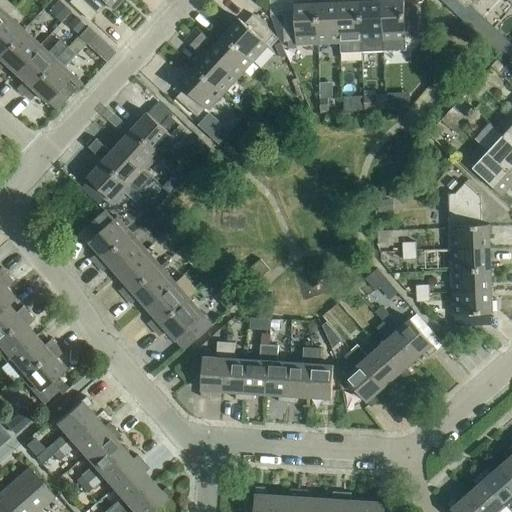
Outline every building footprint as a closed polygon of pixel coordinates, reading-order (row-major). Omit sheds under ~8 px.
[(120,0),(82,0),(97,13),(105,4),(111,10),(120,0)] [(270,0),(271,17),(283,17),(283,13),(284,13),(282,0),(270,0)] [(373,0),(373,2),(360,2),(362,42),(384,41),(382,1),(381,0),(373,0)] [(479,0),(456,0),(467,9),(475,0),(477,2),(479,0)] [(404,1),(382,1),(384,41),(406,40),(406,37),(418,37),(417,8),(405,9),(404,1)] [(360,2),(339,3),(340,43),(362,42),(360,2)] [(55,10),(63,18),(69,11),(61,3),(55,10)] [(339,3),(317,4),(319,44),(340,43),(339,3)] [(319,44),(317,4),(295,5),(295,13),(284,13),(283,13),(283,17),(284,42),(296,41),(296,44),(319,44)] [(482,19),(474,11),(464,21),(474,29),(482,19)] [(239,18),(224,35),(253,62),(268,45),(266,43),(274,34),(253,15),(245,24),(239,18)] [(0,55),(23,31),(7,16),(0,23),(0,55)] [(67,26),(78,35),(79,33),(85,26),(75,17),(67,26)] [(96,35),(86,26),(85,26),(79,33),(90,43),(97,36),(96,35)] [(197,28),(191,34),(204,46),(209,39),(197,28)] [(0,68),(4,64),(14,73),(39,45),(23,31),(0,55),(0,68)] [(204,46),(191,34),(186,40),(198,52),(204,46)] [(224,35),(209,51),(238,78),(253,62),(224,35)] [(17,88),(23,94),(67,47),(59,40),(47,53),(39,45),(14,73),(23,81),(17,88)] [(281,43),(276,46),(281,59),(287,57),(281,43)] [(67,47),(23,94),(30,100),(36,93),(46,102),(56,111),(81,84),(63,68),(75,55),(67,47)] [(209,51),(195,67),(224,94),(238,78),(209,51)] [(491,66),(501,75),(507,69),(497,60),(491,66)] [(224,94),(195,67),(179,83),(185,89),(177,98),(198,117),(206,108),(208,110),(224,94)] [(482,76),(477,82),(486,91),(492,85),(482,76)] [(486,91),(477,82),(471,88),(481,97),(486,91)] [(377,109),(377,96),(364,96),(365,110),(377,109)] [(329,112),(328,98),(320,99),(321,113),(329,112)] [(453,108),(447,114),(457,123),(463,117),(453,108)] [(217,141),(228,128),(208,110),(196,124),(217,141)] [(132,117),(126,123),(160,155),(184,129),(170,116),(161,125),(148,113),(138,123),(132,117)] [(457,123),(447,114),(442,120),(451,129),(457,123)] [(127,136),(118,145),(145,170),(160,155),(126,123),(120,130),(127,136)] [(463,129),(457,124),(452,129),(458,135),(463,129)] [(511,125),(503,136),(511,144),(511,125)] [(511,144),(503,136),(488,151),(511,173),(511,144)] [(141,166),(118,145),(111,153),(97,139),(89,148),(97,155),(131,186),(145,170),(141,166)] [(212,151),(200,139),(192,147),(204,159),(212,151)] [(511,184),(511,173),(488,151),(473,168),(502,195),(511,184)] [(131,186),(97,155),(91,161),(98,168),(88,178),(90,179),(108,196),(115,203),(131,186)] [(90,179),(82,188),(100,205),(108,196),(90,179)] [(171,195),(178,187),(170,180),(163,188),(171,195)] [(448,194),(450,227),(482,226),(482,225),(481,197),(465,182),(455,193),(448,194)] [(378,201),(379,214),(395,213),(394,200),(378,201)] [(92,258),(97,264),(132,234),(118,217),(114,220),(106,210),(87,226),(96,236),(90,242),(99,252),(92,258)] [(450,227),(451,249),(490,247),(489,225),(482,225),(482,226),(450,227)] [(110,265),(119,275),(147,250),(132,234),(97,264),(103,271),(110,265)] [(403,243),(403,251),(416,251),(416,242),(403,243)] [(451,249),(452,271),(491,269),(490,247),(451,249)] [(120,291),(126,297),(161,267),(147,250),(119,275),(127,284),(120,291)] [(416,251),(403,251),(403,259),(416,259),(416,251)] [(244,273),(253,284),(270,270),(261,259),(244,273)] [(202,261),(196,266),(203,273),(208,268),(202,261)] [(139,298),(147,307),(175,283),(161,267),(126,297),(132,304),(139,298)] [(452,271),(452,292),(492,291),(491,269),(452,271)] [(0,280),(0,308),(5,304),(6,305),(13,298),(4,288),(11,282),(6,275),(0,280)] [(149,323),(154,329),(189,299),(175,283),(147,307),(156,317),(149,323)] [(416,285),(416,294),(430,293),(429,285),(416,285)] [(492,291),(452,292),(453,315),(493,313),(492,291)] [(430,293),(416,294),(417,302),(430,301),(430,293)] [(189,299),(154,329),(160,336),(167,330),(185,350),(213,325),(189,299)] [(0,337),(27,314),(21,307),(14,313),(6,305),(5,304),(0,308),(0,337)] [(0,337),(0,353),(6,360),(34,336),(26,326),(33,320),(27,314),(0,337)] [(390,316),(383,322),(416,359),(426,351),(430,356),(437,350),(411,319),(401,328),(390,316)] [(387,340),(378,348),(405,378),(411,373),(407,367),(416,359),(383,322),(377,328),(387,340)] [(327,323),(323,326),(333,348),(342,341),(327,323)] [(6,360),(21,377),(56,346),(50,340),(43,346),(34,336),(6,360)] [(211,391),(223,392),(227,342),(218,342),(217,358),(203,357),(201,397),(210,398),(211,391)] [(236,400),(245,400),(247,360),(235,359),(236,343),(233,343),(227,342),(223,392),(236,393),(236,400)] [(358,344),(351,350),(384,387),(393,379),(398,384),(405,378),(378,348),(368,356),(358,344)] [(254,394),(267,394),(270,345),(261,345),(260,361),(247,360),(245,400),(253,401),(254,394)] [(279,402),(288,403),(290,363),(278,362),(279,346),(270,345),(267,394),(279,395),(279,402)] [(56,346),(21,377),(44,403),(58,391),(57,389),(64,383),(57,375),(64,369),(54,359),(61,353),(56,346)] [(297,396),(310,397),(313,348),(304,347),(303,363),(290,363),(288,403),(297,403),(297,396)] [(313,348),(310,397),(322,398),(322,405),(331,406),(334,365),(321,365),(322,349),(313,348)] [(384,387),(351,350),(344,356),(355,368),(345,377),(372,407),(379,401),(374,396),(384,387)] [(52,443),(58,450),(95,417),(87,408),(92,403),(86,396),(55,423),(64,433),(52,443)] [(19,413),(6,424),(15,434),(27,423),(19,413)] [(76,446),(84,456),(115,429),(109,422),(104,427),(95,417),(58,450),(64,457),(76,446)] [(80,476),(86,482),(123,450),(115,440),(121,436),(115,429),(84,456),(92,465),(80,476)] [(52,443),(36,457),(42,464),(58,450),(52,443)] [(510,458),(501,466),(511,479),(511,446),(505,452),(510,458)] [(64,457),(58,450),(54,455),(59,462),(64,457)] [(104,478),(113,488),(143,462),(137,455),(132,459),(123,450),(86,482),(92,489),(104,478)] [(143,462),(113,488),(121,497),(104,511),(118,511),(152,482),(144,473),(149,468),(143,462)] [(487,469),(480,475),(506,505),(511,500),(511,479),(501,466),(491,474),(487,469)] [(29,468),(9,485),(33,511),(43,511),(41,509),(54,497),(29,468)] [(478,486),(468,495),(483,511),(498,511),(506,505),(480,475),(473,481),(478,486)] [(160,492),(152,482),(118,511),(131,511),(133,511),(151,511),(172,494),(166,487),(160,492)] [(33,511),(9,485),(0,493),(0,511),(33,511)] [(276,511),(278,495),(265,495),(266,488),(256,487),(254,511),(276,511)] [(298,511),(300,490),(291,489),(290,496),(278,495),(276,511),(298,511)] [(319,511),(321,498),(308,497),(309,490),(300,490),(298,511),(319,511)] [(341,511),(343,493),(334,492),(333,499),(321,498),(319,511),(341,511)] [(363,511),(364,501),(351,500),(352,493),(343,493),(341,511),(363,511)] [(385,511),(386,496),(377,495),(376,502),(364,501),(363,511),(385,511)] [(483,511),(468,495),(459,503),(454,498),(447,504),(453,511),(483,511)]
